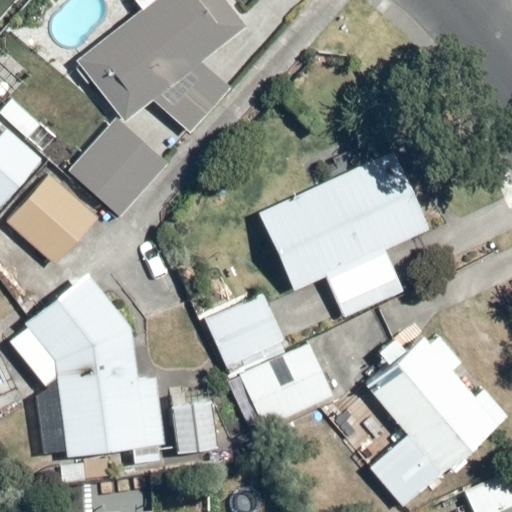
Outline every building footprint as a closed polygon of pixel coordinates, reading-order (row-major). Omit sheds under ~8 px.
[(113,113),(65,171),(121,215),(167,156),(123,121),(144,94),(193,132),(231,84),(199,59),(243,21),(227,0),(140,0),(69,54),(113,113)] [(0,120),(0,200),(40,158),(0,120)] [(253,205),(286,287),(323,272),(341,318),(404,292),(384,244),(426,227),(394,148),(253,205)] [(43,167),(0,218),(0,227),(49,269),(97,212),(43,167)] [(82,262),(6,329),(50,384),(60,450),(125,441),(128,462),(167,456),(155,367),(135,370),(128,327),(82,262)] [(262,290),(205,318),(229,368),(327,320),(312,288),(271,308),(262,290)] [(398,423),(361,457),(404,504),(506,409),(426,324),(411,339),(396,323),(368,349),(380,361),(359,381),(398,423)] [(310,336),(236,368),(262,428),(336,396),(310,336)] [(0,352),(0,410),(28,396),(0,352)] [(215,397),(168,402),(173,449),(235,443),(232,417),(217,418),(215,397)] [(511,511),(511,497),(501,470),(457,488),(467,511),(511,511)]
